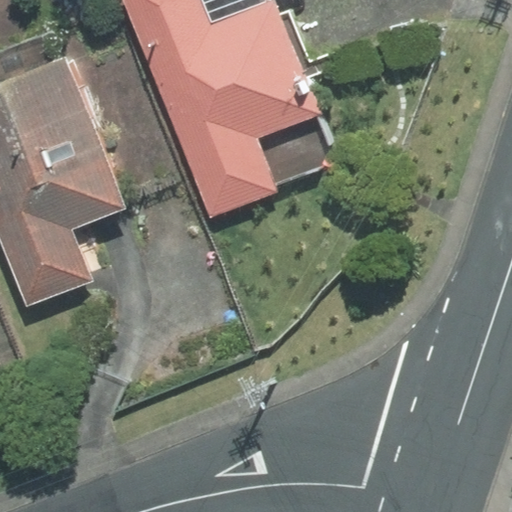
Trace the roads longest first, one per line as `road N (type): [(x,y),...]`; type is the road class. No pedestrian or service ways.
road 1 (residential): [(147,511),(188,497),(306,482),(432,496)]
road 2 (residential): [(432,496),(511,246)]
